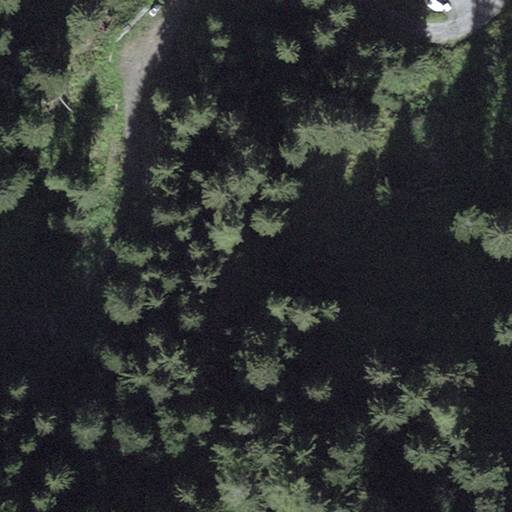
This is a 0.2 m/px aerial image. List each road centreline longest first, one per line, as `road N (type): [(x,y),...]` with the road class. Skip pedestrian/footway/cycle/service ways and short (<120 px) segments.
road 1 (track): [(184,0),(131,95),(127,214),(83,313),(0,325)]
road 2 (track): [(495,0),(455,32),(407,25),(365,0)]
